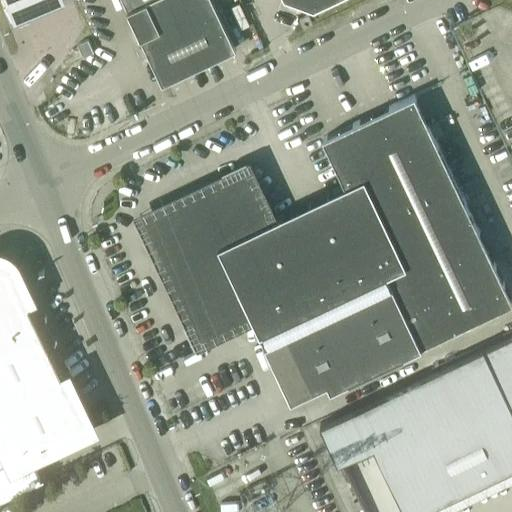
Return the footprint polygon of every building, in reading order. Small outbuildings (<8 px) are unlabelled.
[(6,0),(14,17),(54,0),(6,0)] [(124,0),(129,9),(128,9),(140,35),(141,35),(163,82),(236,47),(214,0),(124,0)] [(290,0),(314,8),(331,0),(290,0)] [(94,51),(88,39),(78,43),(83,56),(94,51)] [(511,300),(511,298),(415,94),(415,93),(323,137),(349,191),(276,225),(273,219),(283,214),(283,213),(274,217),(271,211),(266,205),(260,199),(254,194),(247,190),(240,187),(233,185),(225,183),(217,183),(209,184),(201,186),(194,189),(187,193),(180,198),(175,203),(170,209),(166,216),(163,224),(161,231),(159,239),(159,247),(160,255),(162,263),(165,271),(167,270),(175,286),(173,287),(178,294),(182,301),(188,307),(194,312),(201,316),(208,319),(216,321),(224,322),(232,322),(239,322),(247,319),(253,317),(260,332),(387,272),(421,344),(511,300)] [(96,421),(71,367),(38,299),(22,264),(17,257),(10,253),(2,252),(0,252),(0,400),(0,401),(0,496),(53,472),(52,471),(50,472),(38,448),(96,421)] [(417,342),(387,279),(258,340),(283,392),(321,374),(326,385),(417,342)] [(415,511),(511,466),(511,332),(357,406),(321,423),(338,460),(374,443),(406,511),(415,511)]
